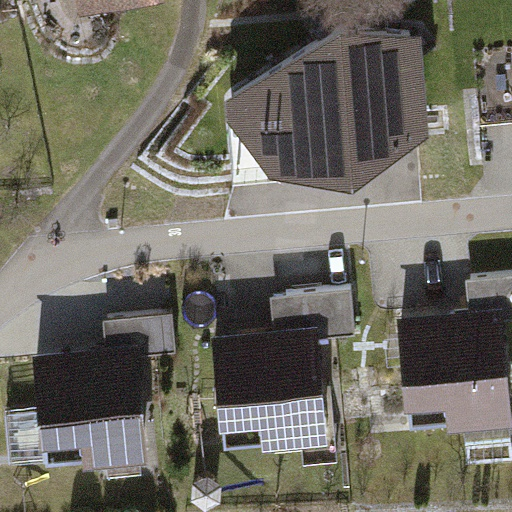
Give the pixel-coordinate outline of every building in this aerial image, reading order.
[(75,0),(77,9),(133,0),(75,0)] [(343,19),(225,88),(231,167),(270,162),(354,170),(429,122),(420,25),(343,19)] [(511,272),(466,277),(469,305),(503,302),(511,301),(511,272)] [(269,292),(273,326),(315,322),(354,318),(350,284),(269,292)] [(469,305),(396,311),(405,398),(445,394),(447,420),(511,413),(511,392),(503,302),(469,305)] [(102,316),(105,344),(138,341),(176,338),(173,310),(102,316)] [(273,326),(211,331),(219,417),(260,414),(262,437),(324,432),(315,322),(273,326)] [(105,344),(29,350),(36,438),(73,435),(75,462),(148,455),(138,341),(105,344)]
